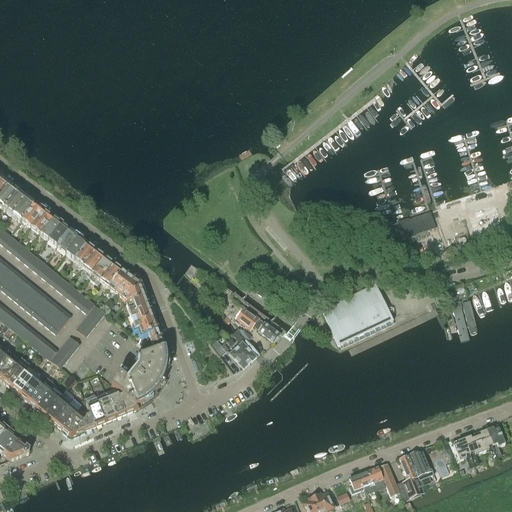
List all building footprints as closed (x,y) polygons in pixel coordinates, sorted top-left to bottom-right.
[(16,192),(8,185),(0,195),(0,209),(2,211),(16,192)] [(25,198),(16,192),(2,211),(10,218),(25,198)] [(34,205),(25,198),(10,218),(19,225),(20,223),(34,205)] [(43,212),(34,205),(20,223),(30,230),(43,212)] [(52,219),(43,212),(30,230),(38,236),(52,219)] [(435,230),(430,215),(397,225),(402,241),(435,230)] [(495,228),(491,215),(464,223),(469,237),(495,228)] [(60,225),(52,219),(38,236),(47,243),(60,225)] [(69,232),(60,225),(47,243),(56,250),(69,232)] [(78,238),(69,232),(56,250),(64,256),(78,238)] [(3,234),(0,237),(0,246),(4,250),(12,240),(3,234)] [(87,245),(78,238),(64,256),(73,263),(87,245)] [(12,240),(4,250),(12,256),(20,247),(12,240)] [(91,249),(87,245),(73,263),(72,264),(81,271),(95,253),(91,251),(91,249)] [(20,247),(12,256),(21,263),(28,254),(20,247)] [(90,278),(104,260),(100,257),(100,255),(97,253),(96,254),(95,253),(81,271),(90,278)] [(36,260),(28,254),(21,263),(29,270),(36,260)] [(45,267),(36,260),(29,270),(37,277),(45,267)] [(99,284),(112,267),(109,264),(109,262),(106,260),(104,261),(104,260),(90,278),(88,281),(97,287),(99,284)] [(8,268),(2,263),(0,265),(0,276),(1,277),(8,268)] [(45,267),(37,277),(45,283),(53,274),(45,267)] [(108,290),(121,273),(118,271),(118,269),(115,267),(113,267),(112,267),(99,284),(108,291),(108,290)] [(14,273),(8,268),(1,277),(7,283),(14,273)] [(121,273),(108,290),(118,297),(131,279),(122,272),(121,273)] [(21,279),(14,273),(7,283),(13,288),(21,279)] [(53,274),(45,283),(54,290),(61,281),(53,274)] [(27,284),(21,279),(13,288),(19,293),(27,284)] [(139,285),(131,279),(118,297),(126,303),(139,285)] [(61,281),(54,290),(62,297),(69,287),(61,281)] [(7,283),(0,291),(6,297),(13,288),(7,283)] [(33,289),(27,284),(19,293),(26,298),(33,289)] [(145,299),(141,286),(139,285),(126,303),(127,306),(145,299)] [(375,286),(321,312),(338,349),(393,323),(375,286)] [(69,287),(62,297),(70,303),(78,294),(69,287)] [(13,288),(6,297),(12,302),(19,293),(13,288)] [(39,294),(33,289),(26,298),(32,303),(39,294)] [(19,293),(12,302),(18,307),(26,298),(19,293)] [(263,293),(259,298),(266,302),(269,297),(263,293)] [(46,299),(39,294),(32,303),(38,308),(46,299)] [(78,294),(70,303),(78,310),(86,301),(78,294)] [(26,298),(18,307),(25,312),(32,303),(26,298)] [(52,304),(46,299),(38,308),(45,313),(52,304)] [(145,299),(127,306),(125,307),(129,317),(149,309),(145,299)] [(86,301),(78,310),(86,317),(94,308),(86,301)] [(32,303),(25,312),(31,317),(38,308),(32,303)] [(58,309),(52,304),(45,313),(51,318),(58,309)] [(460,305),(452,307),(461,344),(469,342),(460,305)] [(38,308),(31,317),(37,322),(45,313),(38,308)] [(104,316),(95,308),(90,314),(100,322),(104,316)] [(64,314),(58,309),(51,318),(57,323),(64,314)] [(149,309),(129,317),(133,327),(153,320),(149,309)] [(244,310),(235,322),(250,333),(253,329),(258,332),(257,333),(274,345),(280,336),(264,324),(263,325),(259,321),(244,310)] [(16,320),(7,313),(0,322),(5,327),(8,329),(16,320)] [(45,313),(37,322),(44,327),(51,318),(45,313)] [(71,319),(64,314),(57,323),(63,328),(71,319)] [(100,322),(90,314),(85,320),(95,328),(100,322)] [(51,318),(44,327),(50,332),(57,323),(51,318)] [(24,327),(16,320),(8,329),(16,336),(24,327)] [(95,328),(85,320),(80,326),(90,334),(95,328)] [(153,320),(133,327),(135,332),(138,331),(140,336),(146,334),(157,330),(153,320)] [(57,323),(50,332),(56,338),(63,328),(57,323)] [(90,334),(80,326),(76,332),(85,340),(90,334)] [(0,337),(4,333),(5,334),(8,329),(5,327),(2,332),(0,333),(0,337)] [(32,333),(24,327),(16,336),(18,337),(22,341),(24,343),(32,333)] [(157,330),(146,334),(154,354),(165,350),(157,330)] [(238,332),(232,338),(240,345),(242,344),(245,342),(239,334),(238,332)] [(240,332),(239,334),(245,342),(247,344),(249,342),(251,339),(243,333),(242,334),(240,332)] [(40,340),(32,333),(24,343),(33,349),(40,340)] [(18,337),(14,342),(18,346),(22,341),(18,337)] [(70,339),(65,345),(74,353),(79,347),(70,339)] [(49,347),(40,340),(33,349),(41,356),(49,347)] [(245,342),(242,344),(240,345),(228,356),(243,372),(259,356),(247,344),(245,342)] [(222,357),(228,351),(223,345),(221,347),(217,343),(213,346),(217,351),(222,357)] [(74,353),(65,345),(60,352),(69,359),(74,353)] [(57,353),(49,347),(41,356),(49,363),(57,353)] [(165,375),(166,372),(166,370),(167,367),(167,365),(167,363),(167,361),(166,358),(166,356),(166,353),(165,350),(154,354),(154,355),(137,361),(135,371),(134,373),(132,376),(133,377),(133,378),(130,381),(128,384),(119,377),(111,387),(123,397),(138,411),(141,410),(144,408),(147,407),(149,406),(151,404),(152,404),(149,401),(150,400),(152,398),(153,397),(155,396),(156,394),(158,392),(159,390),(160,389),(161,386),(162,384),(163,382),(164,381),(164,379),(165,376),(165,375)] [(0,351),(0,368),(8,358),(0,351)] [(69,359),(60,352),(55,358),(64,365),(69,359)] [(8,358),(0,368),(0,382),(2,384),(17,365),(8,358)] [(64,365),(55,358),(50,364),(59,371),(64,365)] [(17,365),(2,384),(10,390),(25,372),(17,365)] [(25,372),(10,390),(19,398),(34,379),(25,372)] [(34,379),(19,398),(28,405),(43,386),(34,379)] [(43,386),(28,405),(36,411),(51,393),(43,386)] [(51,393),(36,411),(44,418),(60,399),(52,392),(51,393)] [(116,393),(106,397),(115,421),(126,417),(118,398),(116,393)] [(106,397),(95,401),(105,425),(115,421),(106,397)] [(123,397),(122,398),(121,398),(118,398),(126,417),(138,411),(123,397)] [(60,399),(44,418),(53,425),(69,406),(60,399)] [(85,406),(90,416),(95,429),(105,425),(95,401),(85,406)] [(69,406),(53,425),(61,432),(77,412),(69,406)] [(77,412),(61,432),(70,439),(78,436),(75,433),(86,420),(85,420),(77,412)] [(75,433),(78,436),(95,429),(90,416),(87,417),(85,420),(86,420),(75,433)] [(493,429),(486,431),(493,449),(497,448),(497,449),(504,446),(498,430),(494,431),(493,429)] [(480,437),(476,438),(482,455),(489,452),(488,451),(493,449),(486,431),(479,434),(480,437)] [(6,433),(0,440),(0,456),(1,458),(16,440),(6,433)] [(470,438),(463,440),(470,458),(474,456),(475,458),(482,455),(476,438),(471,440),(470,438)] [(29,451),(16,440),(1,458),(9,463),(29,455),(29,451)] [(453,447),(459,464),(466,461),(466,459),(470,458),(463,440),(456,443),(457,445),(453,447)] [(434,478),(424,453),(418,455),(417,454),(408,457),(419,483),(434,478)] [(419,483),(408,457),(399,461),(408,484),(404,485),(409,500),(423,494),(419,483)] [(387,466),(369,473),(375,487),(383,483),(390,499),(399,496),(387,466)] [(377,494),(375,487),(369,473),(358,477),(363,491),(366,498),(377,494)] [(363,491),(358,477),(348,481),(351,488),(349,489),(351,497),(361,493),(360,492),(363,491)] [(327,495),(321,498),(319,495),(314,498),(319,511),(328,511),(333,510),(327,495)] [(346,495),(337,499),(340,506),(349,502),(346,495)] [(319,511),(314,498),(309,500),(308,501),(309,503),(303,506),(305,511),(319,511)]
